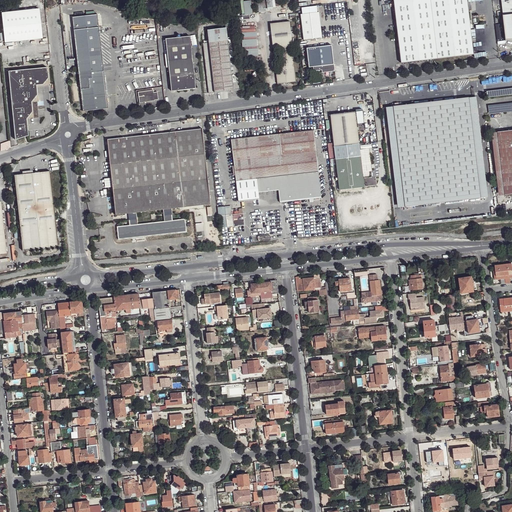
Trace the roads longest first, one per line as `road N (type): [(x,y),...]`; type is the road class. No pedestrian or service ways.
road 1 (unclassified): [(67,134),(511,64)]
road 2 (residential): [(284,267),(307,450)]
road 3 (residential): [(88,289),(110,470)]
road 4 (residential): [(390,257),(410,437)]
road 5 (residential): [(185,278),(204,438)]
road 6 (unclassified): [(67,134),(83,270)]
road 7 (residential): [(507,419),(489,289)]
road 8 (unclassified): [(53,9),(67,134)]
